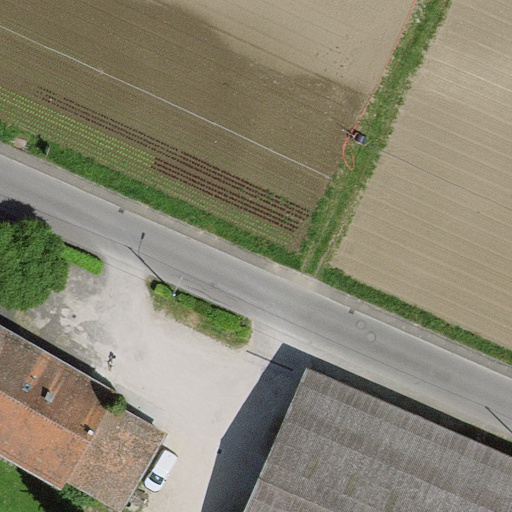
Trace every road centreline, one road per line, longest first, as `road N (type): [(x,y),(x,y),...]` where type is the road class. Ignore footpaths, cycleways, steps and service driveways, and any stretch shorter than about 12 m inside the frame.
road 1 (unclassified): [(0,181),(511,407)]
road 2 (track): [(440,0),(295,309)]
